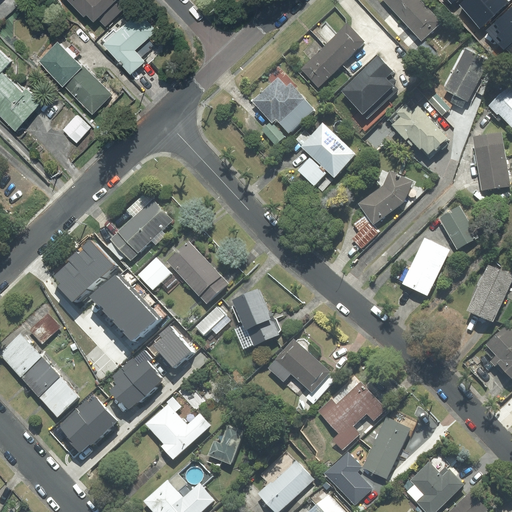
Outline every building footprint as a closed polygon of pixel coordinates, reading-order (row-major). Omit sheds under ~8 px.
[(68,0),(84,16),(86,14),(93,21),(97,17),(106,26),(124,9),(116,0),(68,0)] [(420,0),(383,0),(401,18),(421,0),(420,0)] [(421,0),(401,18),(421,41),(441,22),(421,0)] [(462,0),(459,3),(480,27),(507,3),(505,0),(462,0)] [(511,6),(487,30),(511,56),(511,55),(511,6)] [(130,75),(145,62),(141,58),(155,45),(148,38),(157,31),(140,12),(103,44),(130,75)] [(325,46),(342,64),(365,42),(348,25),(325,46)] [(64,86),(83,66),(58,42),(39,61),(64,86)] [(438,54),(425,42),(414,54),(426,66),(438,54)] [(342,64),(325,46),(301,69),(318,87),(342,64)] [(480,79),(489,62),(465,50),(445,89),(455,94),(451,102),(462,107),(465,100),(471,103),(483,80),(480,79)] [(0,114),(15,129),(40,102),(25,88),(22,92),(1,72),(9,62),(0,53),(0,114)] [(367,119),(398,90),(393,84),(396,81),(392,76),(395,73),(378,56),(340,91),(367,119)] [(83,66),(64,86),(92,114),(112,95),(83,66)] [(272,123),(276,120),(288,133),(314,110),(295,89),(297,87),(279,66),(267,76),(273,82),(252,101),(272,123)] [(499,120),(503,116),(511,125),(511,88),(510,87),(487,108),(499,120)] [(436,94),(429,101),(442,115),(449,108),(436,94)] [(411,145),(414,143),(420,149),(422,147),(428,154),(434,148),(435,149),(447,139),(418,107),(412,112),(406,105),(397,112),(401,117),(393,125),(411,145)] [(77,115),(63,130),(77,142),(90,128),(77,115)] [(300,147),(311,156),(298,170),(314,186),(328,171),(334,177),(356,154),(322,123),(300,147)] [(273,124),(264,132),(276,146),(286,138),(273,124)] [(501,133),(474,137),(482,190),(510,185),(501,133)] [(383,186),(359,204),(373,224),(404,202),(413,181),(390,171),(383,186)] [(111,239),(131,260),(173,220),(153,200),(111,239)] [(459,206),(439,218),(457,249),(478,237),(459,206)] [(361,248),(378,233),(364,216),(354,224),(361,231),(353,238),(361,248)] [(450,250),(425,238),(409,269),(402,266),(396,278),(404,282),(403,284),(427,295),(450,250)] [(90,241),(77,253),(99,277),(112,265),(90,241)] [(228,283),(189,241),(167,261),(207,303),(228,283)] [(77,253),(65,265),(86,288),(99,277),(77,253)] [(138,275),(153,290),(171,273),(156,258),(138,275)] [(52,276),(73,300),(86,288),(65,265),(52,276)] [(511,277),(511,275),(488,265),(468,310),(493,321),(511,277)] [(102,308),(126,286),(116,275),(92,296),(102,308)] [(126,286),(102,308),(113,319),(136,297),(126,286)] [(257,289),(232,300),(244,325),(235,329),(244,348),(253,344),(254,346),(279,335),(278,333),(281,330),(276,319),(274,318),(271,311),(269,312),(259,290),(257,289)] [(136,297),(113,319),(123,329),(146,308),(136,297)] [(195,327),(203,335),(211,328),(216,334),(230,321),(217,307),(195,327)] [(146,308),(123,329),(132,340),(156,318),(146,308)] [(30,330),(42,344),(61,327),(48,313),(30,330)] [(511,330),(507,325),(486,344),(489,347),(485,351),(493,359),(490,361),(495,366),(498,363),(511,378),(511,330)] [(197,352),(172,326),(153,344),(178,370),(197,352)] [(0,354),(21,377),(42,358),(21,334),(0,352),(0,354)] [(308,351),(310,349),(310,343),(304,339),(298,339),(297,341),(293,339),(268,368),(283,382),(291,374),(311,392),(312,392),(329,373),(330,372),(308,351)] [(124,367),(149,395),(166,381),(141,352),(124,367)] [(466,363),(476,373),(483,365),(473,355),(466,363)] [(42,358),(21,377),(39,397),(60,377),(42,358)] [(149,395),(124,367),(112,378),(118,385),(114,389),(132,410),(149,395)] [(336,379),(329,373),(312,392),(311,392),(306,397),(313,404),(336,379)] [(60,377),(39,397),(57,416),(79,397),(60,377)] [(188,380),(178,389),(196,408),(206,399),(188,380)] [(386,408),(361,382),(336,405),(331,399),(318,411),(339,434),(333,440),(342,449),(359,433),(352,426),(367,412),(374,420),(386,408)] [(103,437),(120,423),(97,398),(90,404),(87,401),(78,409),(103,437)] [(200,415),(187,426),(168,405),(147,424),(165,443),(162,446),(173,459),(210,425),(200,415)] [(103,437),(78,409),(59,426),(84,454),(103,437)] [(387,417),(364,467),(387,477),(407,434),(411,436),(417,422),(394,412),(390,419),(387,417)] [(214,442),(210,454),(230,462),(242,432),(229,427),(221,445),(214,442)] [(348,452),(326,473),(355,503),(371,488),(356,472),(362,467),(348,452)] [(415,484),(407,492),(426,511),(434,511),(463,484),(447,467),(450,465),(439,454),(411,481),(415,484)] [(259,494),(276,511),(312,479),(296,462),(272,484),(271,482),(259,494)] [(183,500),(168,482),(146,502),(155,511),(198,511),(213,500),(200,485),(183,500)] [(484,511),(487,510),(470,492),(448,511),(484,511)] [(344,511),(329,495),(309,511),(344,511)]
